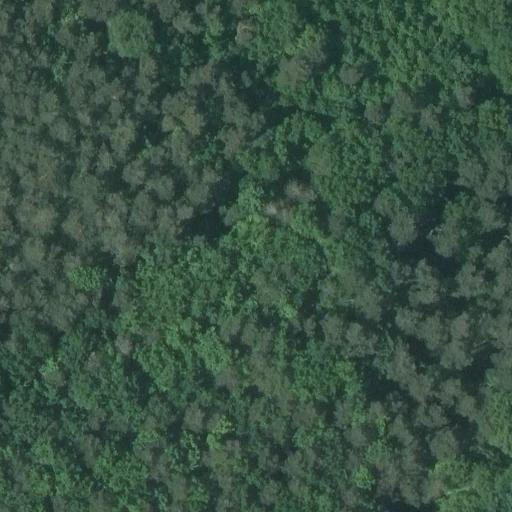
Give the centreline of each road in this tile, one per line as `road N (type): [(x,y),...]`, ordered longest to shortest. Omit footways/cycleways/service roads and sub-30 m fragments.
road 1 (track): [(511,150),(252,262),(20,395)]
road 2 (track): [(98,511),(20,395)]
